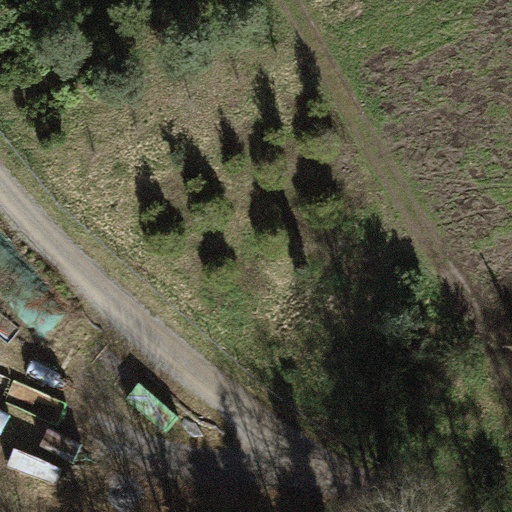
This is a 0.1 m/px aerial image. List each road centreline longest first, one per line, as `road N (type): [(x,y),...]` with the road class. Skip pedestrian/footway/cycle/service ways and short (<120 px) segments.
road 1 (track): [(0,177),(49,240),(416,511)]
road 2 (track): [(511,393),(296,0)]
